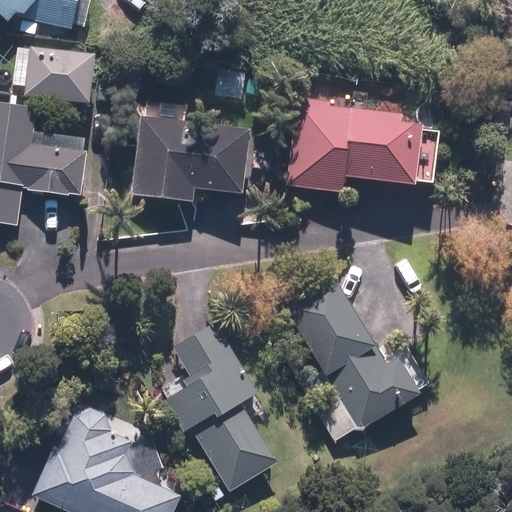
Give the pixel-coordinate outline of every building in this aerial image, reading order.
[(14,14),(72,29),(77,0),(0,0),(0,14),(8,21),(14,14)] [(12,89),(21,90),(20,102),(82,109),(87,62),(16,54),(12,89)] [(78,157),(28,150),(29,137),(33,114),(0,108),(0,225),(13,227),(14,223),(18,193),(44,197),(76,201),(82,157),(78,157)] [(395,121),(294,112),(288,190),(332,193),(337,194),(338,183),(385,187),(385,191),(406,193),(406,189),(426,191),(431,135),(394,132),(395,121)] [(187,207),(188,196),(220,200),(234,201),(241,135),(137,124),(129,200),(187,207)] [(299,342),(328,395),(310,405),(332,443),(353,432),(355,434),(399,410),(416,401),(412,394),(422,388),(405,357),(377,372),(331,287),(283,313),(294,332),(289,335),(294,345),(299,342)] [(182,434),(187,431),(227,494),(271,466),(235,410),(253,398),(210,329),(192,340),(170,355),(186,379),(163,393),(169,401),(163,405),(182,434)] [(131,479),(126,443),(108,434),(108,433),(107,431),(107,429),(107,428),(106,426),(105,425),(105,423),(104,422),(103,421),(101,420),(100,418),(99,417),(98,416),(96,416),(95,415),(93,414),(92,414),(90,414),(88,413),(87,413),(85,413),(83,414),(82,414),(80,414),(79,415),(77,416),(76,416),(74,417),(73,418),(72,419),(71,421),(70,422),(69,423),(68,425),(67,426),(58,445),(33,499),(61,511),(169,511),(175,500),(131,479)]
